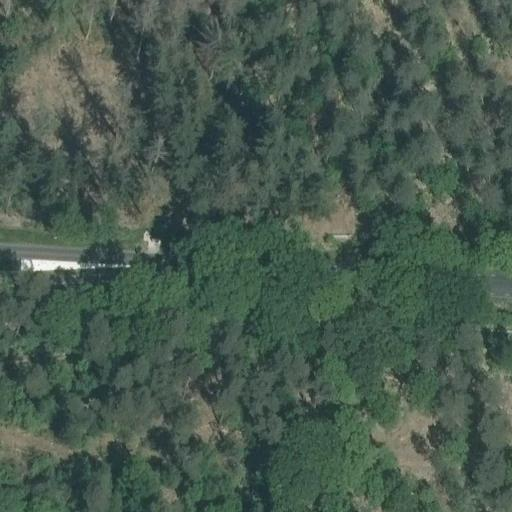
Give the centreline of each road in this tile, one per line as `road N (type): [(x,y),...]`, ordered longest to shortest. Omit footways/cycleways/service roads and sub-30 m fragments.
road 1 (secondary): [(511,286),(119,264)]
road 2 (track): [(304,511),(382,330)]
road 3 (secondary): [(0,282),(119,264)]
